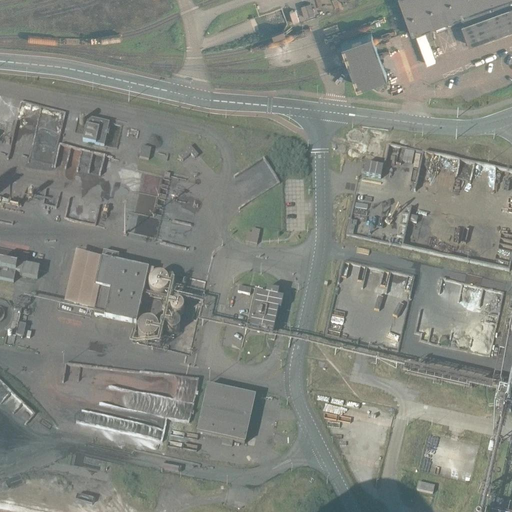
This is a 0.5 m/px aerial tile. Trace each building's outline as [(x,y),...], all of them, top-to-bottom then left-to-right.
[(511,0),(398,0),(409,28),(411,33),(421,29),(422,29),(446,20),(448,24),(448,25),(456,22),(461,20),(463,25),(461,25),(464,35),(465,38),(466,41),(468,45),(481,40),(489,37),(501,32),(511,28),(511,0)] [(295,23),(301,21),(295,7),(290,9),(295,23)] [(274,37),(285,34),(283,29),(272,32),(274,37)] [(341,42),(346,56),(356,84),(385,74),(370,32),(341,42)] [(108,123),(87,119),(82,142),(103,147),(108,123)] [(150,149),(141,147),(138,159),(148,161),(150,149)] [(178,157),(182,162),(190,155),(194,159),(198,156),(190,147),(178,157)] [(365,164),(362,176),(371,177),(380,179),(382,168),(365,164)] [(249,228),(247,243),(258,244),(260,230),(249,228)] [(95,309),(94,316),(108,319),(110,320),(135,325),(140,303),(144,285),(145,282),(147,275),(152,276),(153,271),(148,270),(144,269),(145,266),(136,264),(136,267),(120,263),(119,263),(117,263),(118,259),(119,255),(103,252),(95,288),(100,289),(99,294),(97,301),(96,307),(95,309)] [(0,262),(0,269),(1,270),(0,272),(0,280),(13,283),(15,275),(15,273),(20,274),(19,277),(36,280),(39,268),(26,266),(23,267),(17,266),(10,264),(0,262)] [(278,291),(265,288),(264,295),(256,293),(248,328),(272,334),(277,310),(280,311),(282,299),(276,297),(278,291)] [(142,342),(157,342),(157,337),(161,333),(162,327),(170,327),(174,332),(179,328),(177,320),(167,320),(167,313),(172,309),(170,306),(166,294),(167,292),(162,296),(156,295),(159,298),(153,298),(144,300),(143,312),(151,321),(143,323),(139,327),(138,335),(139,337),(142,342)] [(26,325),(19,324),(16,336),(23,337),(26,325)] [(191,421),(196,380),(132,372),(128,378),(127,389),(119,388),(130,394),(132,394),(124,408),(125,404),(113,403),(127,411),(124,411),(124,414),(130,417),(127,422),(130,423),(130,427),(135,430),(134,435),(141,439),(148,439),(147,445),(150,440),(163,442),(166,418),(191,421)] [(255,397),(207,387),(197,433),(244,444),(255,397)] [(434,487),(418,484),(416,491),(432,495),(434,487)] [(507,511),(509,504),(495,501),(492,511),(507,511)]
